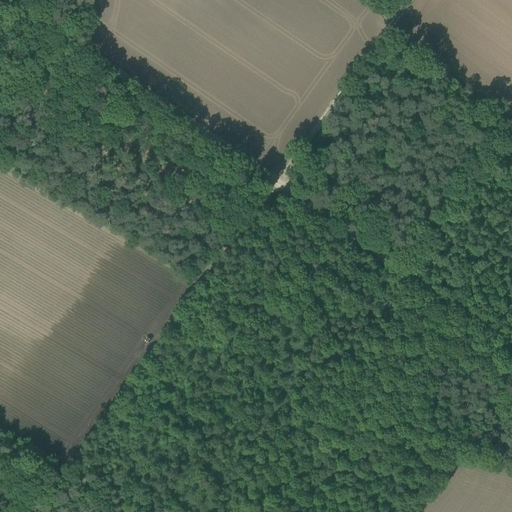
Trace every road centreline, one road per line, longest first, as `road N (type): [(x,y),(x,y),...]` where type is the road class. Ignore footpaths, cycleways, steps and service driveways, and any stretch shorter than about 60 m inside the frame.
road 1 (track): [(277,175),(34,511)]
road 2 (track): [(14,0),(277,175)]
road 3 (track): [(277,175),(511,340)]
road 4 (track): [(277,175),(410,0)]
